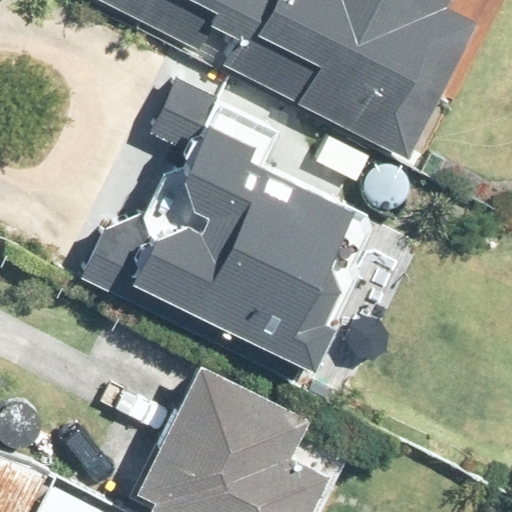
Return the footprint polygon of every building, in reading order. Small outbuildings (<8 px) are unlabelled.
[(90,0),(402,158),(469,26),(439,10),(444,0),(90,0)] [(359,216),(354,201),(335,192),(336,189),(230,136),(245,106),(168,67),(146,113),(182,130),(145,207),(136,203),(108,213),(103,221),(95,217),(75,259),(289,362),(315,310),(320,314),(343,269),(340,258),(359,216)] [(434,127),(417,163),(454,183),(473,147),(434,127)] [(311,161),(353,184),(368,156),(325,134),(311,161)] [(121,472),(140,481),(135,491),(176,511),(286,511),(315,456),(274,436),(293,399),(185,346),(121,472)] [(0,511),(16,511),(44,460),(20,448),(0,440),(0,511)] [(121,511),(40,470),(18,511),(121,511)]
